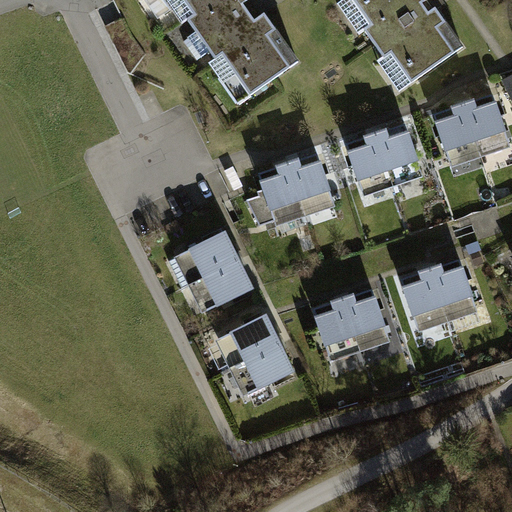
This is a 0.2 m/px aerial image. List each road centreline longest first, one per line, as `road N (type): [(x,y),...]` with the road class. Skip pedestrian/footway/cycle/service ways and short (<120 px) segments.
road 1 (track): [(511,391),(287,511)]
road 2 (residential): [(159,188),(64,0)]
